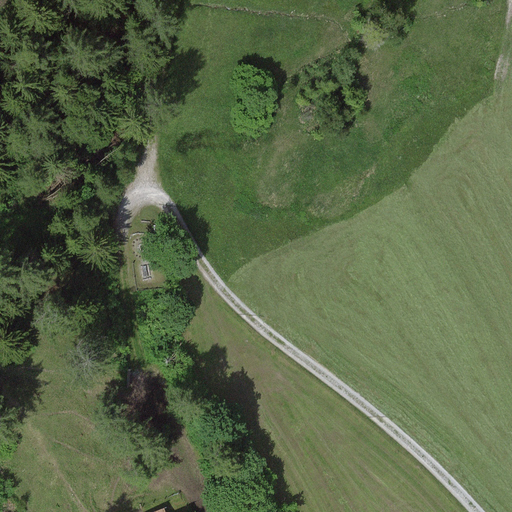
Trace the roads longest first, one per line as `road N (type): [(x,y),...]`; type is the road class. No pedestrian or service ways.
road 1 (track): [(480,511),(392,422),(249,316),(160,199),(142,194)]
road 2 (track): [(142,194),(127,204),(121,229),(131,330),(195,511)]
road 3 (track): [(171,0),(142,194)]
